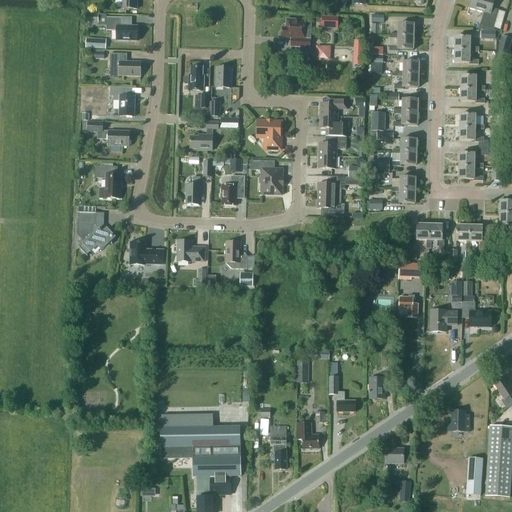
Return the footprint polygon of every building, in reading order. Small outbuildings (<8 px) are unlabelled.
[(122,0),(122,9),(137,9),(137,0),(122,0)] [(493,30),(499,11),(492,9),(494,0),(470,0),(469,8),(486,13),(483,22),(481,21),(479,30),(493,30)] [(98,15),(86,15),(86,23),(98,24),(98,15)] [(106,26),(106,31),(117,31),(116,41),(137,42),(138,27),(122,26),(122,18),(106,18),(106,15),(98,15),(98,24),(98,26),(106,26)] [(338,18),(322,17),(322,27),(338,28),(338,18)] [(293,47),(297,47),(311,48),(311,40),(310,40),(305,39),(306,31),(306,21),(296,20),(287,20),(287,28),(283,28),(282,38),(291,38),(294,38),(293,47)] [(413,38),(413,37),(414,25),(398,24),(398,34),(390,34),(390,39),(398,39),(398,38),(413,38)] [(495,40),(496,32),(481,31),(481,40),(495,40)] [(497,60),(505,62),(511,40),(511,39),(501,36),(498,49),(497,60)] [(455,37),(454,50),(470,51),(470,52),(479,52),(479,50),(479,48),(470,48),(470,38),(455,37)] [(413,50),(413,38),(398,38),(398,39),(398,47),(389,47),(389,51),(398,52),(398,50),(413,50)] [(86,40),(86,48),(95,49),(95,40),(86,40)] [(333,60),(333,46),(318,46),(317,60),(333,60)] [(383,56),(383,48),(371,47),(371,55),(383,56)] [(470,52),(470,51),(454,50),(454,63),(469,63),(469,65),(478,65),(479,61),(469,60),(470,52)] [(95,59),(104,60),(105,52),(95,52),(95,59)] [(119,68),(119,76),(140,77),(141,63),(127,62),(127,54),(110,54),(110,68),(119,68)] [(383,64),(383,56),(371,55),(371,63),(383,64)] [(395,77),(403,77),(403,75),(418,75),(419,62),(403,62),(403,72),(395,72),(395,74),(395,77)] [(188,91),(203,92),(204,81),(202,80),(203,68),(191,67),(190,75),(189,75),(189,77),(185,77),(184,78),(184,83),(185,84),(189,84),(188,91)] [(216,68),(216,88),(231,89),(231,69),(216,68)] [(504,83),(504,72),(494,72),(494,83),(504,83)] [(418,75),(403,75),(403,77),(403,85),(395,85),(394,89),(403,90),(403,88),(418,88),(418,76),(418,75)] [(460,89),(476,89),(476,91),(485,91),(485,89),(485,87),(476,87),(476,77),(461,76),(460,89)] [(83,87),(83,95),(107,96),(107,88),(83,87)] [(125,97),(125,88),(110,88),(110,97),(114,97),(114,101),(120,102),(119,116),(134,117),(135,97),(125,97)] [(460,89),(460,102),(475,102),(475,104),(484,104),(485,99),(476,99),(476,91),(476,89),(460,89)] [(209,95),(201,95),(201,96),(201,109),(209,109),(209,95)] [(320,104),(320,117),(338,117),(338,110),(347,110),(347,98),(326,97),(326,104),(320,104)] [(357,107),(362,107),(361,117),(367,117),(367,98),(357,98),(357,107)] [(417,114),(418,113),(418,100),(402,100),(402,110),(394,110),(394,114),(402,115),(402,113),(417,114)] [(489,109),(501,109),(501,103),(501,100),(497,100),(497,102),(489,102),(489,109)] [(210,102),(209,117),(220,118),(220,103),(210,102)] [(499,124),(502,124),(503,118),(499,118),(499,112),(489,111),(489,118),(499,118),(499,124)] [(417,126),(417,114),(402,113),(402,115),(402,123),(394,122),(393,127),(402,127),(402,126),(417,126)] [(384,115),(372,115),(371,133),(383,133),(384,115)] [(475,128),(475,130),(484,130),(484,128),(484,125),(475,125),(475,115),(460,115),(460,128),(475,128)] [(325,137),(346,137),(347,125),(338,125),(338,117),(320,117),(319,129),(325,129),(325,137)] [(281,138),(282,138),(283,121),(273,121),(273,123),(258,122),(257,132),(256,133),(261,138),(262,137),(265,138),(265,149),(280,150),(281,138)] [(129,132),(103,131),(103,122),(87,122),(87,132),(97,133),(97,139),(108,140),(108,146),(129,147),(129,132)] [(198,151),(212,151),(212,136),(212,130),(218,130),(218,123),(206,122),(206,130),(207,130),(207,136),(198,135),(198,137),(190,137),(190,149),(198,149),(198,151)] [(459,141),(474,141),(474,143),(484,143),(484,138),(475,138),(475,130),(475,128),(460,128),(459,141)] [(494,128),(494,136),(502,136),(502,128),(494,128)] [(319,144),(319,157),(337,157),(337,150),(346,150),(346,138),(332,137),(332,145),(319,144)] [(416,153),(417,140),(401,139),(401,150),(393,149),(393,154),(401,154),(401,153),(416,153)] [(488,149),(488,158),(502,157),(502,149),(488,149)] [(416,166),(416,153),(401,153),(401,154),(401,162),(392,162),(392,167),(401,167),(401,165),(416,166)] [(483,169),(483,167),(483,164),(474,164),(474,154),(459,154),(459,167),(474,167),(474,169),(483,169)] [(337,157),(319,157),(318,169),(336,169),(337,157)] [(231,160),(231,172),(242,172),(242,160),(231,160)] [(203,177),(211,178),(212,162),(203,161),(203,177)] [(261,195),(281,195),(282,170),(264,170),(264,161),(250,161),(250,170),(262,171),(261,195)] [(376,161),(376,172),(389,173),(389,162),(376,161)] [(118,167),(95,167),(95,179),(106,179),(106,189),(99,189),(99,199),(120,199),(121,175),(117,175),(118,167)] [(474,169),(474,167),(459,167),(458,180),(473,180),(473,181),(483,182),(483,177),(474,177),(474,169)] [(491,181),(500,181),(501,169),(492,168),(491,181)] [(245,177),(231,177),(231,186),(222,186),(221,193),(222,193),(222,206),(236,206),(236,189),(244,189),(245,177)] [(318,184),(317,197),(335,197),(336,190),(345,190),(345,177),(331,177),(331,185),(318,184)] [(200,186),(200,178),(193,178),(193,185),(184,185),(184,194),(186,194),(186,205),(200,206),(200,186)] [(415,192),(415,191),(416,178),(400,178),(400,188),(392,188),(391,192),(400,193),(400,191),(415,192)] [(415,204),(415,192),(400,191),(400,193),(399,201),(391,200),(391,205),(400,205),(400,204),(415,204)] [(335,197),(317,197),(317,209),(330,209),(330,217),(344,217),(344,205),(335,205),(335,197)] [(369,210),(382,210),(382,200),(369,200),(369,210)] [(511,201),(500,201),(500,214),(500,215),(511,215),(511,201)] [(103,234),(94,226),(95,214),(96,214),(96,213),(80,213),(79,235),(86,242),(80,249),(79,248),(78,248),(87,257),(86,256),(98,245),(102,249),(107,244),(111,244),(112,244),(112,239),(114,238),(112,236),(112,232),(108,232),(107,230),(103,234)] [(511,215),(500,215),(499,227),(511,227),(511,215)] [(430,225),(417,225),(416,241),(426,241),(426,249),(431,249),(431,241),(430,241),(430,225)] [(442,226),(430,225),(430,241),(431,241),(439,241),(439,249),(443,250),(444,241),(442,241),(442,226)] [(466,250),(468,250),(471,250),(471,242),(469,242),(469,227),(457,226),(456,242),(466,242),(466,250)] [(482,227),(470,227),(469,242),(471,242),(479,242),(479,251),(483,251),(484,242),(482,242),(482,227)] [(192,242),(177,242),(177,263),(191,263),(191,262),(204,263),(205,248),(192,248),(192,242)] [(130,243),(130,265),(145,266),(145,265),(163,265),(164,251),(146,250),(146,244),(130,243)] [(232,269),(247,270),(247,257),(240,257),(240,243),(226,243),(225,263),(227,263),(227,265),(232,269)] [(407,261),(416,261),(416,247),(408,246),(407,261)] [(477,263),(482,264),(488,264),(489,254),(482,254),(482,258),(477,258),(477,263)] [(411,279),(411,264),(399,264),(399,280),(411,281),(411,279)] [(241,274),(240,286),(252,287),(253,275),(241,274)] [(451,296),(462,296),(462,282),(451,282),(451,296)] [(463,296),(472,296),(472,282),(463,282),(463,296)] [(407,318),(417,318),(418,305),(414,305),(414,296),(408,296),(408,298),(399,298),(399,310),(407,311),(407,318)] [(462,303),(462,318),(470,318),(469,327),(490,328),(491,312),(475,312),(475,303),(464,303),(462,303)] [(457,326),(457,312),(446,312),(430,311),(430,332),(446,333),(446,326),(457,326)] [(332,359),(332,350),(320,350),(320,359),(332,359)] [(382,368),(392,368),(392,356),(382,356),(382,368)] [(296,361),(296,383),(308,384),(309,361),(296,361)] [(380,379),(369,379),(369,399),(385,399),(384,378),(384,374),(380,374),(380,379)] [(329,377),(329,392),(329,395),(338,395),(338,401),(337,401),(337,413),(355,413),(355,402),(344,401),(344,393),(338,393),(338,377),(329,377)] [(511,395),(511,388),(508,383),(507,384),(503,377),(493,384),(504,399),(501,401),(506,410),(511,405),(511,400),(509,397),(511,395)] [(465,416),(465,412),(452,411),(452,425),(448,425),(448,432),(469,432),(470,416),(465,416)] [(316,423),(325,423),(325,413),(316,413),(316,423)] [(312,450),(313,451),(316,451),(317,450),(319,450),(318,436),(311,436),(311,424),(297,424),(297,440),(302,440),(302,450),(312,450)] [(230,478),(240,478),(239,427),(161,428),(161,448),(162,459),(194,459),(194,478),(204,478),(205,498),(197,498),(197,511),(212,511),(212,498),(211,498),(211,493),(230,493),(230,479),(230,478)] [(271,427),(271,437),(271,447),(274,447),(274,453),(272,453),(272,461),(275,461),(275,470),(286,470),(286,453),(286,447),(287,437),(287,427),(271,427)] [(485,496),(509,498),(511,456),(511,427),(490,427),(485,496)] [(385,464),(385,468),(383,468),(382,482),(390,482),(391,464),(403,465),(403,449),(385,449),(385,464)] [(466,495),(480,496),(483,459),(468,458),(466,495)] [(409,502),(410,483),(402,482),(401,502),(409,502)]
